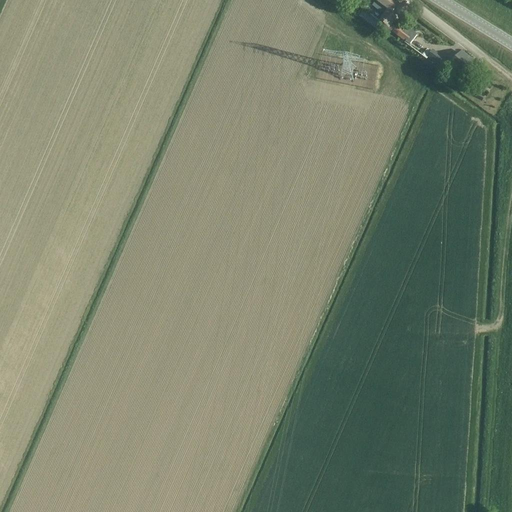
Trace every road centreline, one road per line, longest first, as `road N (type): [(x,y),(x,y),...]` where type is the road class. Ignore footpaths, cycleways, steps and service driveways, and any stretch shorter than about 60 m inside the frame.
road 1 (track): [(8,511),(230,0)]
road 2 (track): [(434,86),(248,511)]
road 3 (track): [(485,511),(511,198)]
road 4 (track): [(443,93),(315,0)]
